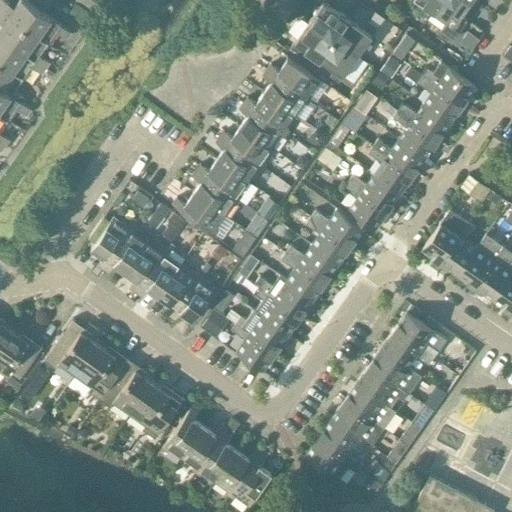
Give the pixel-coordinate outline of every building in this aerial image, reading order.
[(0,0),(0,6),(49,40),(56,30),(66,37),(71,31),(27,0),(17,0),(14,6),(5,0),(0,0)] [(321,0),(309,19),(333,37),(348,16),(332,5),(335,0),(321,0)] [(439,0),(421,0),(433,8),(439,0)] [(460,14),(470,0),(439,0),(433,8),(461,28),(467,19),(460,14)] [(0,25),(0,34),(45,66),(49,61),(39,54),(49,40),(0,6),(0,20),(2,22),(0,25)] [(375,10),(371,16),(379,23),(384,16),(375,10)] [(348,16),(333,37),(357,54),(377,26),(368,20),(363,27),(348,16)] [(304,46),(319,57),(333,37),(309,19),(289,46),(298,53),(304,46)] [(460,40),(471,48),(479,37),(467,29),(460,40)] [(396,45),(403,51),(413,37),(406,31),(404,33),(396,45)] [(0,60),(23,77),(31,65),(41,72),(45,66),(0,34),(0,60)] [(338,81),(357,54),(333,37),(319,57),(334,68),(329,74),(338,81)] [(390,55),(379,69),(390,77),(400,62),(390,55)] [(310,98),(311,99),(313,95),(310,92),(319,79),(287,56),(279,68),(270,62),(266,68),(310,98)] [(422,73),(463,101),(475,83),(441,59),(433,71),(427,67),(422,73)] [(0,87),(21,101),(24,96),(14,89),(23,77),(0,60),(0,87)] [(295,113),(304,100),(308,103),(311,99),(310,98),(266,68),(263,73),(271,79),(263,90),(295,113)] [(382,89),(390,77),(379,69),(370,81),(382,89)] [(430,89),(422,99),(450,119),(463,101),(422,73),(417,80),(430,89)] [(0,111),(9,118),(16,107),(26,114),(31,108),(21,101),(0,87),(0,111)] [(286,131),(287,132),(290,128),(286,126),(295,113),(263,90),(255,101),(247,95),(243,101),(286,131)] [(397,108),(437,137),(450,119),(422,99),(414,111),(402,102),(397,108)] [(271,146),(272,146),(281,134),(284,136),(287,132),(286,131),(243,101),(239,107),(247,113),(240,123),(271,146)] [(354,104),(344,118),(357,127),(367,113),(354,104)] [(405,124),(398,134),(425,154),(437,137),(397,108),(392,116),(405,124)] [(0,140),(4,144),(9,138),(0,131),(0,130),(9,118),(0,111),(0,140)] [(263,165),(266,161),(263,159),(272,146),(271,146),(240,123),(232,135),(223,129),(220,134),(263,165)] [(338,127),(329,140),(337,145),(346,133),(338,127)] [(319,144),(326,134),(316,128),(313,132),(314,140),(318,143),(319,144)] [(248,179),(248,180),(257,167),(261,169),(263,165),(220,134),(215,140),(224,146),(216,157),(248,179)] [(372,143),(412,172),(425,154),(398,134),(390,146),(377,137),(372,143)] [(380,160),(372,170),(400,190),(412,172),(372,143),(367,151),(380,160)] [(324,162),(332,168),(340,156),(332,151),(324,162)] [(301,153),(297,158),(299,164),(304,167),(310,159),(301,153)] [(239,198),(240,198),(243,195),(239,192),(248,180),(248,179),(216,157),(208,168),(200,162),(196,168),(239,198)] [(200,179),(192,191),(193,191),(224,213),(225,213),(234,200),(237,203),(240,198),(239,198),(196,168),(192,173),(200,179)] [(348,179),(388,207),(400,190),(372,170),(365,181),(352,172),(348,179)] [(490,188),(485,184),(469,172),(460,186),(481,200),(490,188)] [(356,196),(348,207),(374,226),(388,207),(348,179),(342,186),(356,196)] [(132,197),(144,205),(150,197),(138,188),(132,197)] [(486,196),(495,203),(500,195),(491,189),(486,196)] [(216,226),(225,213),(224,213),(193,191),(192,191),(185,201),(176,195),(172,202),(215,232),(218,227),(216,226)] [(157,226),(170,207),(161,201),(148,220),(157,226)] [(267,203),(260,213),(266,217),(268,218),(274,209),(267,203)] [(310,215),(350,244),(363,225),(336,206),(328,218),(315,208),(310,215)] [(421,246),(439,259),(468,219),(450,206),(440,220),(421,246)] [(174,210),(167,220),(179,228),(186,219),(174,210)] [(259,212),(247,228),(255,234),(266,217),(260,213),(259,212)] [(94,241),(90,246),(102,254),(97,262),(102,267),(133,223),(134,223),(133,222),(136,219),(132,216),(126,224),(113,214),(109,219),(103,215),(88,236),(94,241)] [(317,231),(310,241),(338,261),(350,244),(310,215),(305,222),(317,231)] [(468,219),(439,259),(457,272),(477,244),(466,237),(475,224),(468,219)] [(133,223),(102,267),(108,270),(114,262),(125,270),(148,239),(148,238),(135,229),(137,225),(134,223),(133,223)] [(248,245),(256,235),(245,228),(238,238),(248,245)] [(477,244),(457,272),(475,284),(503,244),(496,239),(485,232),(477,244)] [(148,239),(125,270),(136,278),(130,286),(136,290),(167,247),(162,243),(160,246),(148,238),(148,239)] [(285,250),(325,279),(338,261),(310,241),(302,252),(290,243),(285,250)] [(219,260),(227,248),(219,243),(211,254),(219,260)] [(503,244),(475,284),(493,297),(511,269),(501,262),(510,249),(503,244)] [(167,247),(136,290),(141,294),(147,286),(158,294),(181,262),(181,261),(169,252),(171,250),(167,247)] [(292,266),(285,276),(313,296),(325,279),(285,250),(280,257),(292,266)] [(181,262),(158,294),(169,301),(163,310),(169,314),(200,269),(196,266),(193,270),(181,261),(181,262)] [(200,269),(169,314),(175,318),(180,309),(192,318),(215,285),(201,276),(204,272),(200,269)] [(511,269),(493,297),(510,309),(511,307),(511,269)] [(260,285),(300,314),(313,296),(285,276),(280,273),(272,284),(265,278),(259,274),(255,281),(260,285)] [(268,302),(260,312),(288,331),(300,314),(260,285),(255,293),(268,302)] [(411,303),(407,309),(416,316),(421,310),(411,303)] [(235,320),(276,349),(288,331),(260,312),(253,307),(246,318),(240,314),(235,320)] [(393,327),(433,356),(438,349),(425,339),(433,328),(416,316),(407,309),(406,309),(393,327)] [(262,368),(276,349),(235,320),(230,328),(244,337),(236,349),(262,368)] [(0,346),(12,329),(0,321),(0,346)] [(408,364),(416,354),(428,363),(433,356),(393,327),(381,345),(408,364)] [(12,329),(0,346),(0,371),(3,374),(1,377),(14,386),(33,358),(42,345),(30,337),(28,341),(12,329)] [(63,330),(43,358),(55,366),(57,363),(74,375),(98,341),(80,329),(74,338),(63,330)] [(98,341),(74,375),(89,386),(87,389),(99,397),(126,361),(125,361),(128,357),(116,349),(114,353),(98,341)] [(368,363),(408,391),(421,374),(408,364),(381,345),(368,363)] [(126,361),(99,397),(110,405),(113,402),(129,414),(152,380),(126,361)] [(356,380),(391,405),(398,395),(403,399),(408,391),(368,363),(356,380)] [(39,364),(19,391),(30,399),(50,371),(39,364)] [(152,380),(129,414),(144,424),(142,428),(154,436),(183,396),(171,388),(169,392),(152,380)] [(343,398),(383,426),(396,409),(391,406),(391,405),(356,380),(343,398)] [(424,401),(434,408),(438,402),(428,395),(424,401)] [(331,416),(358,435),(371,444),(378,433),(383,426),(343,398),(331,416)] [(192,403),(161,447),(166,451),(168,447),(181,456),(204,424),(193,417),(199,408),(192,403)] [(39,409),(34,415),(41,420),(45,413),(39,409)] [(411,419),(420,426),(426,419),(416,412),(411,419)] [(318,433),(358,462),(364,466),(369,459),(351,446),(358,435),(331,416),(318,433)] [(204,424),(181,456),(194,465),(191,469),(196,472),(227,428),(220,423),(214,432),(204,424)] [(227,428),(196,472),(199,474),(201,471),(214,480),(237,447),(226,439),(232,431),(227,428)] [(398,437),(405,443),(410,436),(403,430),(398,437)] [(305,452),(332,471),(340,476),(348,465),(353,469),(358,462),(318,433),(305,452)] [(387,454),(396,461),(402,453),(393,446),(387,454)] [(237,447),(214,480),(227,489),(225,492),(229,495),(260,451),(254,447),(248,455),(237,447)] [(260,451),(229,495),(233,498),(235,494),(248,504),(271,471),(259,463),(265,455),(260,451)] [(373,471),(384,479),(389,472),(378,464),(373,471)] [(367,483),(375,489),(382,479),(374,473),(367,483)] [(423,508),(420,511),(481,511),(480,511),(485,502),(429,473),(427,476),(414,503),(423,508)]
